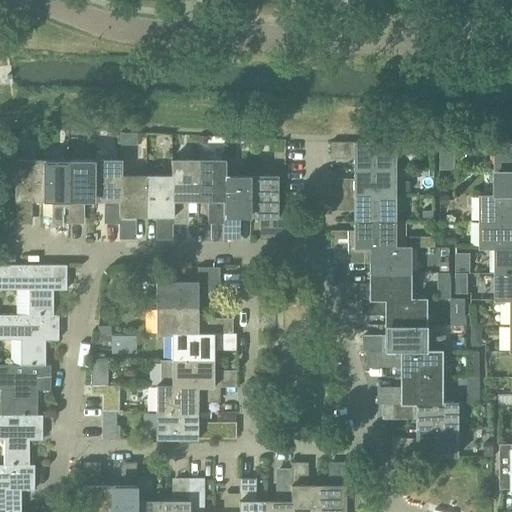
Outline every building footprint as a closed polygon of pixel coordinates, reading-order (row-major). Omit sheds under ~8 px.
[(511,141),(496,142),(495,169),(511,168),(511,141)] [(352,154),(352,168),(394,168),(394,142),(330,142),(330,154),(352,154)] [(108,223),(118,223),(119,223),(120,174),(121,174),(120,158),(94,159),(94,200),(107,200),(108,223)] [(27,200),(41,200),(41,159),(14,159),(14,200),(15,200),(15,223),(26,223),(27,200)] [(67,159),(41,159),(41,200),(55,200),(55,223),(67,223),(67,159)] [(79,200),(94,200),(94,159),(67,159),(67,223),(79,223),(79,200)] [(183,201),(198,201),(198,159),(170,159),(171,174),(172,174),(171,223),(183,223),(183,201)] [(211,223),(222,223),(223,223),(223,175),(225,175),(224,159),(198,159),(198,201),(211,201),(211,223)] [(394,194),(394,168),(352,168),(352,182),(330,182),(330,194),(394,194)] [(511,168),(495,169),(495,193),(495,194),(511,194),(511,168)] [(146,174),(121,174),(120,174),(119,223),(118,223),(118,238),(131,238),(131,216),(146,216),(146,174)] [(172,174),(171,174),(146,174),(146,216),(159,216),(159,238),(171,238),(171,223),(172,174)] [(249,175),(225,175),(223,175),(223,223),(222,223),(222,238),(235,238),(235,216),(249,216),(249,175)] [(276,175),(249,175),(249,216),(263,216),(264,239),(276,239),(276,217),(276,175)] [(511,194),(495,194),(495,193),(480,193),(480,220),(511,220),(511,194)] [(394,221),(394,194),(330,194),(330,206),(353,206),(353,221),(394,221)] [(480,247),(495,247),(495,246),(511,246),(511,220),(480,220),(480,247)] [(394,245),(394,221),(353,221),(353,234),(330,234),(330,247),(346,247),(346,246),(394,246),(394,245)] [(424,237),(424,246),(433,246),(433,244),(433,237),(424,237)] [(368,258),(368,273),(409,272),(409,245),(394,245),(394,246),(346,246),(346,247),(346,258),(368,258)] [(495,247),(495,273),(511,273),(511,246),(495,246),(495,247)] [(457,259),(457,270),(457,271),(470,271),(470,260),(457,259)] [(449,271),(449,262),(439,262),(439,272),(449,271)] [(52,315),(52,314),(52,289),(65,289),(65,264),(13,264),(5,264),(0,264),(0,288),(28,289),(27,314),(27,315),(52,315)] [(155,280),(155,307),(196,306),(196,293),(219,293),(218,267),(197,267),(197,280),(155,280)] [(346,299),(361,299),(361,298),(409,298),(409,297),(409,272),(368,273),(368,287),(346,287),(346,299)] [(449,273),(436,273),(436,286),(449,286),(449,273)] [(495,300),(510,300),(510,299),(511,298),(511,273),(495,273),(495,300)] [(115,293),(101,293),(102,307),(116,307),(115,293)] [(383,311),(383,325),(425,324),(425,297),(409,297),(409,298),(361,298),(361,299),(361,311),(383,311)] [(219,332),(232,332),(232,318),(196,318),(196,306),(155,307),(155,334),(171,334),(171,333),(219,333),(219,332)] [(0,338),(19,339),(18,364),(44,365),(44,364),(44,339),(58,339),(58,314),(52,314),(52,315),(27,315),(27,314),(0,314),(0,338)] [(425,350),(425,349),(425,324),(383,325),(383,338),(361,338),(361,351),(376,351),(376,350),(425,350)] [(470,324),(470,333),(482,333),(482,324),(470,324)] [(110,325),(97,325),(97,335),(110,335),(110,325)] [(232,332),(219,332),(219,333),(171,333),(171,334),(171,358),(212,358),(212,344),(235,345),(235,332),(232,332)] [(127,335),(119,336),(112,336),(112,353),(127,353),(127,335)] [(441,349),(425,349),(425,350),(376,350),(376,351),(376,363),(398,363),(398,377),(441,378),(441,349)] [(159,385),(170,385),(170,386),(219,385),(219,386),(235,385),(234,373),(212,372),(212,358),(171,358),(171,360),(160,360),(159,385)] [(0,388),(11,389),(11,414),(11,415),(36,415),(36,414),(36,389),(49,389),(49,364),(44,364),(44,365),(18,364),(0,363),(0,388)] [(467,369),(467,377),(479,377),(479,369),(467,369)] [(107,373),(92,373),(92,386),(107,386),(107,373)] [(377,403),(392,403),(441,403),(441,402),(441,378),(398,377),(398,391),(377,391),(377,403)] [(155,385),(155,412),(197,412),(197,397),(219,397),(219,386),(219,385),(170,386),(170,385),(159,385),(155,385)] [(90,386),(90,394),(102,394),(118,394),(118,386),(107,386),(92,386),(90,386)] [(414,414),(414,429),(456,428),(456,402),(441,402),(441,403),(392,403),(392,414),(414,414)] [(197,426),(197,412),(155,412),(155,438),(196,439),(197,438),(235,438),(235,425),(197,426)] [(0,439),(3,439),(3,464),(27,465),(27,464),(27,439),(41,439),(42,414),(36,414),(36,415),(11,415),(11,414),(0,414),(0,439)] [(118,438),(118,425),(115,425),(101,425),(101,438),(118,438)] [(456,456),(456,428),(414,429),(414,442),(393,442),(393,455),(419,455),(419,456),(456,456)] [(511,490),(511,489),(511,448),(511,445),(500,445),(500,474),(499,485),(511,485),(511,490)] [(484,446),(484,456),(493,456),(493,446),(484,446)] [(123,484),(109,484),(108,511),(134,511),(135,477),(136,477),(136,461),(123,461),(123,484)] [(81,511),(108,511),(109,484),(95,484),(95,462),(83,462),(83,494),(82,493),(81,511)] [(291,462),(291,477),(292,477),(291,511),(317,511),(317,484),(303,484),(303,462),(291,462)] [(317,484),(317,511),(344,511),(345,484),(344,484),(344,462),(332,462),(332,484),(317,484)] [(33,464),(27,464),(27,465),(3,464),(0,463),(0,511),(19,511),(20,489),(33,489),(33,464)] [(146,477),(136,477),(135,477),(134,511),(161,511),(161,500),(147,500),(146,477)] [(161,511),(187,511),(187,493),(188,493),(188,477),(174,477),(174,500),(161,500),(161,511)] [(238,511),(265,511),(265,499),(251,499),(251,477),(238,477),(238,493),(239,493),(238,511)] [(291,511),(292,477),(291,477),(279,477),(279,499),(265,499),(265,511),(291,511)] [(199,511),(199,493),(188,493),(187,493),(187,511),(199,511)] [(227,511),(238,511),(239,493),(238,493),(227,493),(227,511)]
